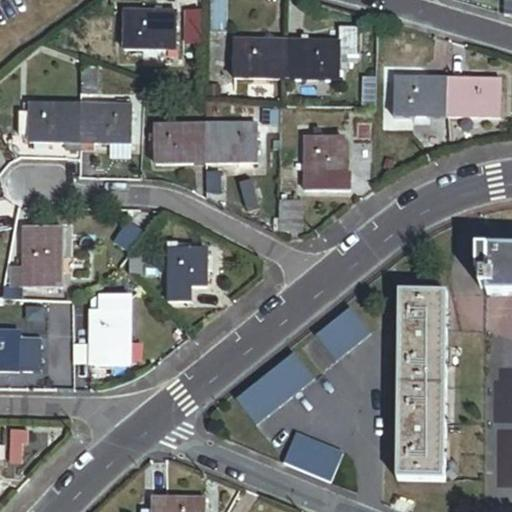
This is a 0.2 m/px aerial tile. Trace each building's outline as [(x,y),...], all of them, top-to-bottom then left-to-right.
[(226,0),(209,0),(210,35),(227,35),(226,0)] [(178,14),(124,15),(124,52),(177,52),(178,14)] [(338,43),(286,42),(285,82),(338,83),(338,57),(355,57),(355,30),(338,30),(338,43)] [(285,82),(286,42),(234,41),(233,81),(285,82)] [(94,75),(78,75),(78,97),(94,97),(94,75)] [(449,121),(448,81),(397,79),(396,120),(449,121)] [(501,82),(448,81),(449,121),(500,122),(501,82)] [(78,148),(78,108),(29,108),(23,108),(23,116),(19,116),(19,140),(28,140),(28,147),(63,148),(63,153),(78,153),(78,148)] [(78,108),(78,148),(129,149),(130,109),(78,108)] [(205,168),(205,129),(155,128),(155,167),(205,168)] [(256,130),(205,129),(205,168),(256,169),(256,130)] [(343,141),(304,140),(303,191),(348,192),(349,178),(342,178),(343,141)] [(301,202),(279,201),(278,232),(300,234),(301,202)] [(128,224),(113,245),(129,256),(144,235),(128,224)] [(61,233),(22,233),(22,291),(61,292),(61,233)] [(206,255),(169,254),(167,305),(189,306),(189,292),(205,292),(206,255)] [(484,272),(483,293),(483,298),(511,298),(511,258),(484,258),(484,272)] [(146,278),(145,260),(130,260),(131,278),(146,278)] [(3,294),(1,305),(16,305),(16,294),(3,294)] [(443,298),(394,298),(394,487),(443,487),(443,298)] [(130,302),(101,302),(101,318),(91,318),(92,347),(92,366),(92,368),(130,368),(130,363),(140,363),(139,347),(130,347),(130,302)] [(17,338),(0,337),(0,375),(17,376),(17,338)] [(92,347),(76,347),(76,366),(92,366),(92,347)] [(206,511),(207,502),(156,500),(155,511),(206,511)]
